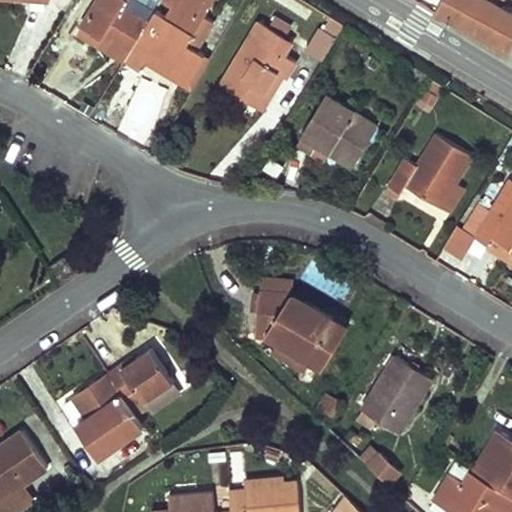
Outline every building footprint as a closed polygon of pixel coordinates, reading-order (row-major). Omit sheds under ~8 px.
[(106,48),(125,60),(161,0),(100,0),(84,27),(109,42),(106,48)] [(161,0),(125,60),(139,70),(145,61),(151,51),(179,70),(193,49),(186,45),(195,32),(215,0),(161,0)] [(444,0),(438,12),(507,51),(511,43),(511,13),(488,0),(444,0)] [(277,71),(288,77),(297,63),(276,50),(284,37),(261,23),(222,85),(238,95),(243,86),(261,97),(277,71)] [(109,42),(84,27),(80,33),(106,48),(109,42)] [(324,60),(334,35),(316,28),(306,52),(324,60)] [(201,36),(195,32),(186,45),(193,49),(201,36)] [(151,51),(145,61),(174,79),(179,70),(151,51)] [(265,112),(288,77),(277,71),(261,97),(243,86),(238,95),(265,112)] [(427,80),(418,106),(431,111),(441,85),(427,80)] [(354,166),(379,126),(329,95),(297,145),(310,153),(317,142),(354,166)] [(455,182),(457,184),(474,156),(437,134),(419,164),(408,157),(387,191),(398,198),(406,185),(440,206),(455,182)] [(462,187),(457,184),(455,182),(440,206),(447,210),(462,187)] [(494,237),(511,248),(511,210),(506,220),(492,211),(476,237),(489,246),(494,237)] [(457,226),(444,248),(461,259),(475,237),(457,226)] [(511,263),(511,248),(494,237),(489,246),(509,258),(508,261),(511,263)] [(68,257),(51,268),(61,283),(78,271),(68,257)] [(267,277),(266,294),(286,294),(287,278),(267,277)] [(286,294),(266,294),(262,294),(259,335),(272,336),(281,341),(309,359),(325,368),(343,339),(328,330),(336,319),(297,294),(286,294)] [(350,328),(336,319),(328,330),(343,339),(350,328)] [(309,359),(281,341),(274,352),(303,370),(309,359)] [(123,361),(108,372),(138,416),(150,408),(146,402),(176,381),(154,348),(127,366),(123,361)] [(397,356),(363,411),(399,433),(433,379),(397,356)] [(138,416),(108,372),(74,396),(89,418),(79,426),(100,457),(145,426),(138,416)] [(329,427),(340,409),(324,399),(315,414),(329,427)] [(511,437),(499,429),(473,471),(511,494),(511,437)] [(0,502),(6,511),(14,511),(30,501),(21,487),(49,467),(24,430),(0,446),(0,502)] [(375,449),(364,460),(372,468),(383,457),(375,449)] [(383,457),(372,468),(384,479),(394,467),(383,457)] [(511,511),(511,494),(473,471),(466,483),(452,474),(435,501),(452,511),(511,511)] [(231,511),(301,511),(300,482),(286,484),(285,479),(246,482),(247,491),(230,493),(231,511)] [(215,511),(214,492),(171,495),(172,511),(215,511)] [(360,511),(345,497),(334,511),(360,511)]
